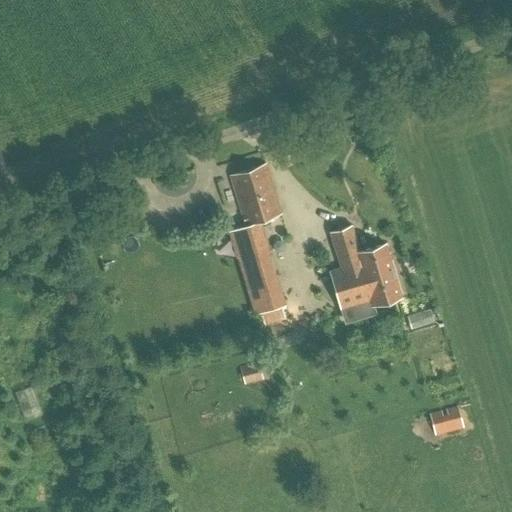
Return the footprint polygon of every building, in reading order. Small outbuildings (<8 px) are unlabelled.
[(245,226),(229,232),(236,256),(267,247),(261,227),(260,222),(269,218),(282,214),(266,163),(229,176),(245,226)] [(359,252),(351,227),(330,233),(342,272),(330,275),(340,308),(362,302),(364,308),(401,297),(385,244),(359,252)] [(253,314),(261,312),(281,306),(284,304),(274,270),(243,279),(253,314)] [(413,316),(415,325),(439,321),(438,312),(413,316)] [(247,374),(250,385),(271,378),(267,367),(247,374)] [(430,414),(435,435),(463,428),(457,407),(430,414)]
